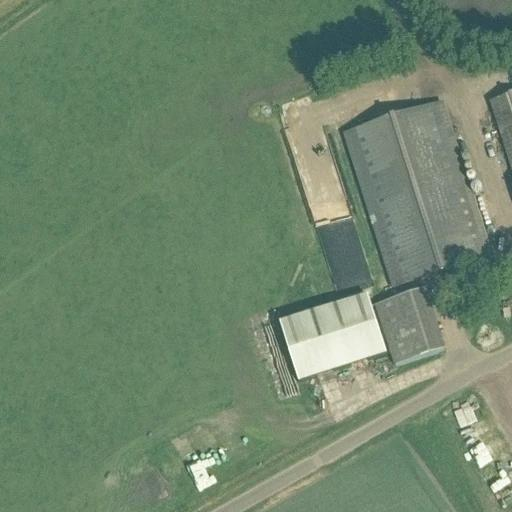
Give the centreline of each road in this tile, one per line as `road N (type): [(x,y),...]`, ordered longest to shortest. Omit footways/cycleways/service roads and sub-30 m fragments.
road 1 (unclassified): [(222,511),(511,353)]
road 2 (track): [(511,208),(393,0)]
